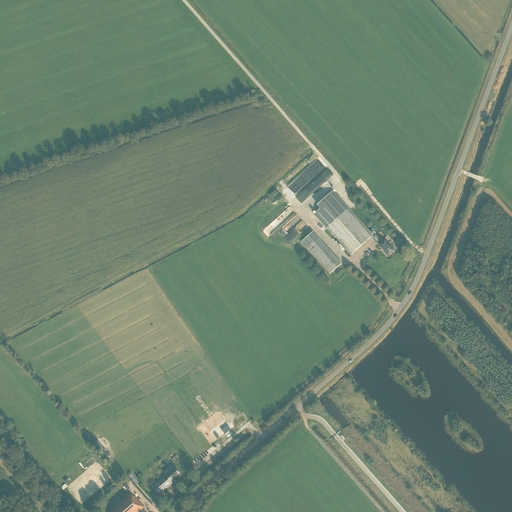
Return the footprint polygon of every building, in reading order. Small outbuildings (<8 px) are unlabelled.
[(328,166),(303,188),(306,192),(308,190),(310,193),(333,172),(328,166)] [(372,236),(332,191),(319,203),(322,207),(314,214),(326,228),(327,228),(351,255),(372,236)] [(301,233),(299,231),(309,224),(305,218),(297,224),(294,220),(281,229),(290,241),(301,233)] [(282,224),(277,219),(266,229),(271,234),(282,224)] [(317,238),(306,248),(330,274),(341,264),(317,238)] [(377,242),(380,245),(379,246),(387,254),(393,249),(386,240),(385,241),(382,238),(377,242)] [(79,464),(73,469),(78,476),(81,474),(78,470),(82,467),(79,464)] [(180,474),(172,464),(167,468),(175,478),(180,474)] [(175,478),(167,468),(162,472),(163,473),(165,476),(171,482),(175,478)] [(139,483),(131,473),(128,476),(136,485),(139,483)] [(171,482),(165,476),(159,481),(166,488),(172,483),(171,482)] [(166,488),(159,481),(153,486),(159,494),(166,488)] [(131,494),(123,500),(109,511),(139,511),(145,507),(135,496),(134,497),(131,494)]
